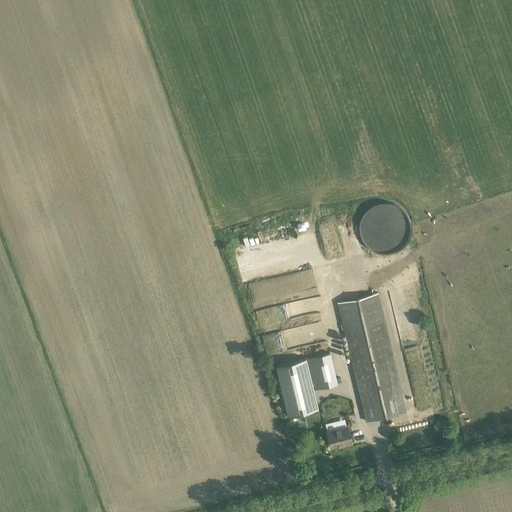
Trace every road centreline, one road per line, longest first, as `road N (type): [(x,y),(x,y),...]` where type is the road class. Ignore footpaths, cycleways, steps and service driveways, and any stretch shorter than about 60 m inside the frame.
road 1 (unclassified): [(235,511),(389,476)]
road 2 (unclassified): [(389,476),(511,447)]
